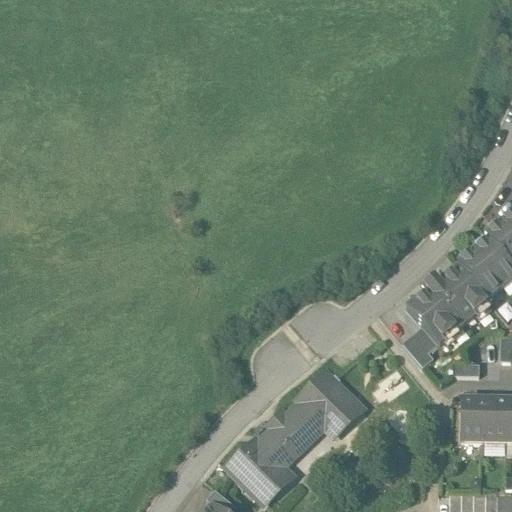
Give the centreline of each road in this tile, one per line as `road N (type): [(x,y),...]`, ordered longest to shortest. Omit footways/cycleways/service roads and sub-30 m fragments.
road 1 (residential): [(294,333),(335,332),(435,250),(474,206),(511,138)]
road 2 (residential): [(165,511),(280,381),(285,340)]
